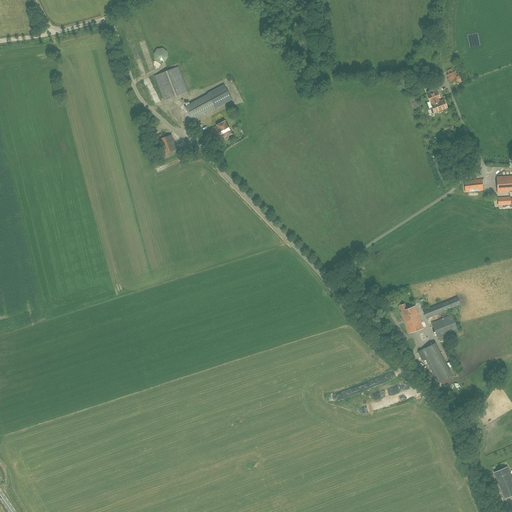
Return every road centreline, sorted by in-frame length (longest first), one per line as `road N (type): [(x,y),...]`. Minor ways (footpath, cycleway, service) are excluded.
road 1 (unclassified): [(332,290),(142,98),(108,16)]
road 2 (unclassified): [(484,511),(448,425),(332,290)]
road 3 (unclassified): [(332,290),(370,243),(484,170)]
